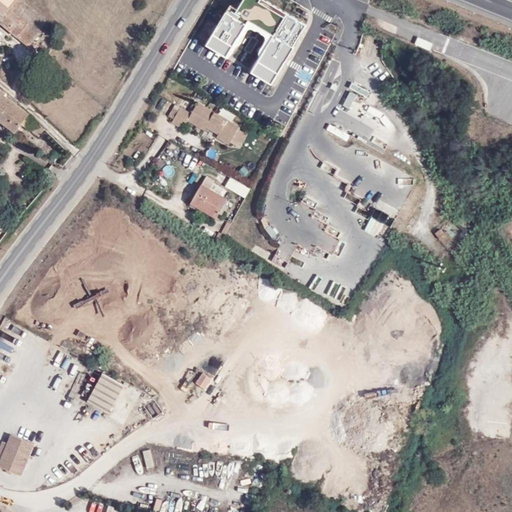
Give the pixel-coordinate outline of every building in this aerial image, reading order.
[(0,0),(0,21),(34,48),(48,29),(47,28),(50,23),(23,2),(25,0),(23,0),(0,0)] [(259,21),(251,17),(237,37),(273,61),(291,35),(280,28),(278,30),(272,26),(268,32),(256,25),(259,21)] [(416,38),(413,46),(430,51),(433,43),(416,38)] [(334,88),(333,95),(346,98),(348,91),(334,88)] [(20,124),(37,135),(43,128),(4,95),(5,92),(0,89),(0,120),(14,131),(20,124)] [(182,106),(172,123),(182,129),(187,121),(206,132),(208,128),(220,135),(218,139),(230,146),(232,143),(241,148),(250,133),(242,128),(243,126),(199,100),(192,112),(182,106)] [(207,178),(191,206),(218,221),(230,199),(224,196),(228,189),(207,178)] [(382,241),(392,219),(383,214),(378,223),(369,219),(363,231),(382,241)] [(272,226),(266,230),(275,245),(282,241),(272,226)] [(446,234),(440,228),(435,231),(441,238),(446,234)] [(499,350),(503,335),(491,332),(488,347),(499,350)] [(206,365),(193,382),(205,390),(217,373),(206,365)] [(87,401),(109,413),(125,384),(103,372),(87,401)] [(487,437),(504,439),(506,423),(489,421),(487,437)] [(0,459),(0,465),(22,475),(35,443),(11,433),(7,442),(2,456),(0,459)] [(142,451),(147,469),(155,467),(151,449),(142,451)]
